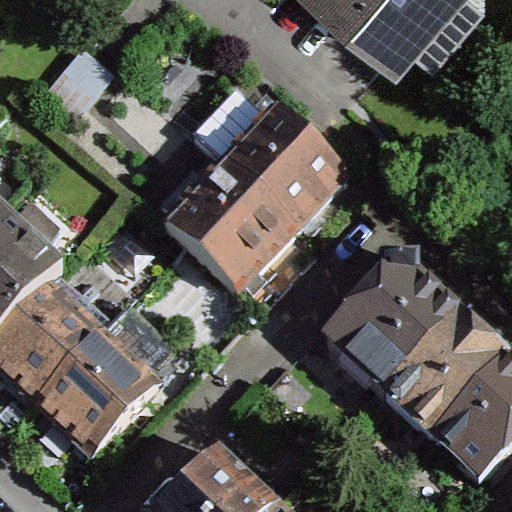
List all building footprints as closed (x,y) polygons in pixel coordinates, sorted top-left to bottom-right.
[(313,0),(394,68),(451,0),(313,0)] [(279,100),(165,221),(239,290),(353,169),(279,100)] [(0,197),(0,317),(48,269),(58,252),(0,197)] [(419,244),(392,247),(317,330),(482,478),(511,444),(511,346),(418,261),(419,244)] [(160,380),(48,269),(0,317),(0,368),(90,454),(160,380)] [(294,511),(217,438),(146,511),(294,511)]
